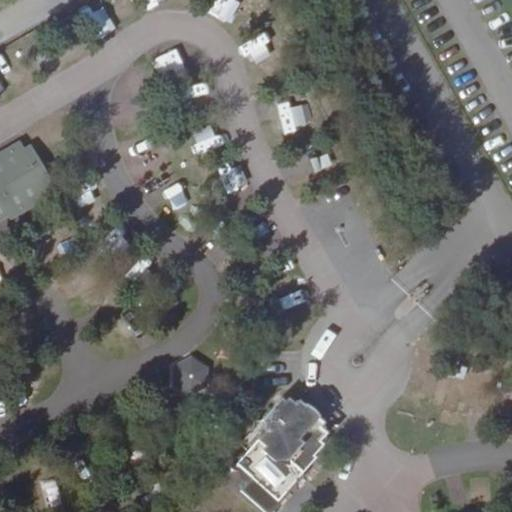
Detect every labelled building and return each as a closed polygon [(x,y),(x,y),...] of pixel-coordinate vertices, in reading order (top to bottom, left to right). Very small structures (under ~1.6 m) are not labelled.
[(207,108),(207,87),(177,87),(177,108),(207,108)] [(261,117),(264,131),(296,126),(294,111),(261,117)] [(133,143),(140,159),(160,150),(153,134),(133,143)] [(0,223),(16,215),(51,196),(38,176),(45,172),(37,160),(32,164),(20,143),(0,154),(0,223)] [(279,211),(269,218),(287,241),(296,233),(279,211)] [(82,299),(85,322),(107,318),(103,296),(82,299)] [(192,360),(175,369),(175,387),(190,397),(206,389),(207,369),(192,360)] [(282,400),(262,422),(266,426),(263,429),(266,432),(237,466),(253,480),(242,491),(266,511),(274,511),(306,478),(303,475),(318,459),(315,456),(326,445),(322,441),(329,434),(322,428),(325,424),(305,405),(303,406),(300,401),(296,405),(289,399),(285,403),(282,400)]
